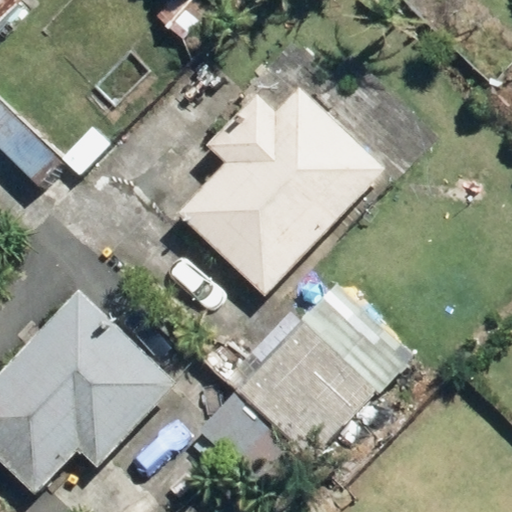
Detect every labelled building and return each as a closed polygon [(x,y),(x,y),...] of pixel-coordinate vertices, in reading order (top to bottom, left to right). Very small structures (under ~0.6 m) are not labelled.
[(37,0),(0,0),(0,31),(25,7),(30,12),(39,2),(37,0)] [(175,224),(264,306),(385,176),(298,96),(274,122),(255,105),(207,157),(223,172),(175,224)] [(407,362),(338,295),(240,395),(309,463),(407,362)] [(174,393),(77,303),(0,384),(0,470),(36,505),(78,460),(96,476),(174,393)] [(238,406),(202,439),(262,504),(298,471),(238,406)]
